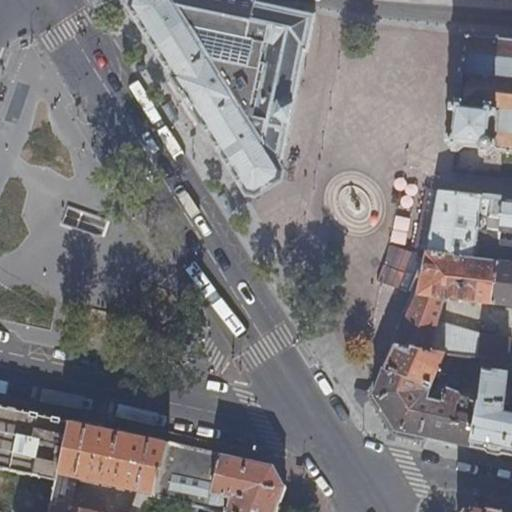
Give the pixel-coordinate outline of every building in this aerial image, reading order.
[(286,173),(282,168),(307,52),(310,52),(316,17),(238,0),(130,0),(128,9),(205,129),(247,197),(258,199),(284,183),(286,173)] [(467,42),(460,101),(452,108),(451,113),(455,119),(454,132),(448,138),(447,145),(453,152),(460,153),(465,149),(479,150),(484,157),(491,157),(499,151),(509,152),(509,155),(511,155),(511,42),(501,41),(501,38),(498,37),(498,41),(471,38),(472,34),(468,34),(467,37),(464,37),(463,41),(467,42)] [(436,216),(429,255),(511,265),(511,245),(501,245),(501,244),(495,243),(495,242),(493,241),(479,229),(480,227),(489,228),(490,218),(498,219),(497,231),(511,233),(511,199),(441,193),(436,216)] [(490,218),(489,228),(489,230),(497,231),(498,219),(490,218)] [(511,265),(429,255),(394,346),(396,346),(478,360),(481,336),(440,322),(446,300),(511,308),(511,265)] [(511,339),(481,336),(478,360),(484,360),(511,363),(511,351),(511,339)] [(481,397),(483,372),(484,370),(484,360),(478,360),(396,346),(386,370),(385,370),(375,396),(399,434),(430,440),(472,449),(481,397)] [(511,363),(484,360),(484,370),(510,373),(511,363)] [(481,397),(472,449),(511,457),(511,415),(506,414),(510,375),(483,372),(481,397)] [(270,451),(0,397),(0,511),(277,511),(288,488),(275,465),(270,451)]
